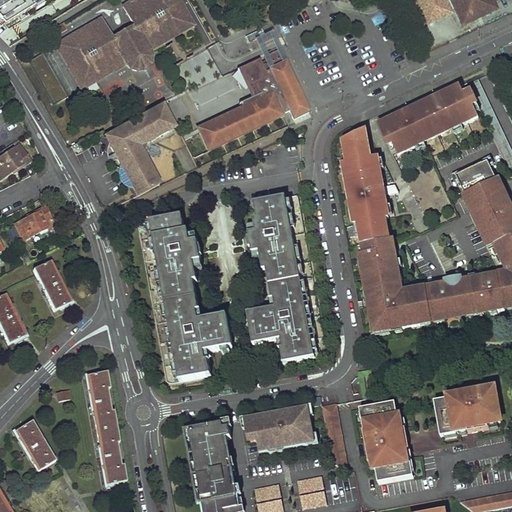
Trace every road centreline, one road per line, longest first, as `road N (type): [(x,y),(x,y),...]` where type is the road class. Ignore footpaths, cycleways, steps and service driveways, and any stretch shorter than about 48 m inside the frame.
road 1 (residential): [(511,37),(364,105),(321,136),(319,171),(349,337),(338,371),(155,411)]
road 2 (unclassified): [(127,321),(105,242),(70,169)]
road 3 (unclassified): [(57,173),(93,243),(110,316)]
